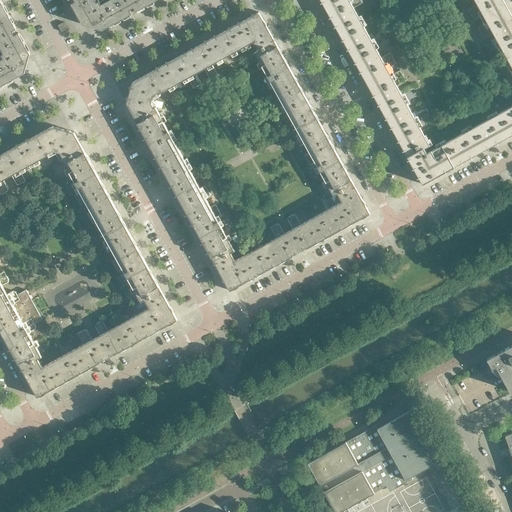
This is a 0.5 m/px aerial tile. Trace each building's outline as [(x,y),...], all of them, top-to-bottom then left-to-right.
[(0,0),(0,19),(9,14),(0,0)] [(100,1),(99,0),(69,0),(77,14),(100,1)] [(111,0),(101,0),(100,1),(77,14),(83,25),(83,24),(102,30),(122,19),(111,0)] [(145,6),(142,0),(111,0),(122,19),(145,6)] [(341,0),(320,0),(325,9),(341,0)] [(361,20),(356,12),(354,8),(363,3),(361,0),(341,0),(325,9),(339,33),(361,20)] [(511,38),(511,15),(507,7),(503,0),(474,0),(477,4),(467,9),(474,21),(483,15),(485,19),(486,22),(477,27),(483,38),(493,33),(499,45),(511,38)] [(270,33),(259,12),(235,25),(247,46),(254,42),(270,33)] [(24,43),(9,14),(0,19),(0,53),(1,56),(24,43)] [(374,44),(368,35),(361,20),(339,33),(352,57),(374,44)] [(58,25),(62,32),(68,29),(64,22),(58,25)] [(247,46),(235,25),(212,38),(223,59),(247,46)] [(283,56),(275,41),(273,42),(271,39),(273,38),(270,33),(254,42),(258,50),(254,52),(263,68),(283,56)] [(213,64),(222,59),(223,59),(212,38),(188,51),(162,65),(173,86),(188,78),(193,89),(200,85),(201,82),(196,73),(199,72),(204,69),(209,78),(212,79),(218,75),(213,64)] [(511,38),(499,45),(511,68),(511,38)] [(25,72),(30,54),(24,43),(1,56),(0,56),(0,74),(5,84),(25,73),(25,72)] [(406,81),(400,70),(391,75),(389,72),(387,69),(397,63),(390,52),(381,57),(374,44),(352,57),(367,84),(382,111),(404,98),(397,86),(406,81)] [(299,84),(283,56),(263,68),(273,86),(267,88),(273,99),(278,96),(299,84)] [(173,86),(162,65),(133,82),(130,92),(152,99),(153,95),(158,93),(159,94),(173,86)] [(330,141),(317,118),(299,84),(278,96),(288,114),(283,117),(288,126),(291,126),(294,124),(296,129),(299,133),(295,135),(294,138),(299,146),(304,143),(309,152),(330,141)] [(164,122),(155,107),(154,107),(151,103),(152,99),(130,92),(126,103),(143,134),(164,122)] [(417,122),(412,113),(404,98),(382,111),(395,134),(417,122)] [(511,134),(511,105),(495,115),(507,137),(511,134)] [(492,146),(507,137),(495,115),(480,124),(440,146),(452,168),(492,146)] [(185,148),(179,137),(174,140),(164,122),(143,134),(159,162),(179,150),(185,148)] [(430,145),(424,135),(417,122),(395,134),(408,157),(424,148),(430,145)] [(57,152),(63,129),(52,126),(23,142),(34,163),(49,155),(48,153),(53,150),(57,152)] [(91,163),(74,132),(63,129),(57,152),(60,153),(63,158),(62,158),(70,174),(91,163)] [(345,169),(330,141),(309,152),(304,155),(310,165),(315,162),(325,180),(345,169)] [(20,170),(34,163),(23,142),(0,154),(0,193),(1,195),(8,191),(8,188),(4,180),(8,177),(11,175),(16,184),(19,185),(26,181),(20,170)] [(452,168),(440,146),(427,153),(424,148),(408,157),(422,184),(452,168)] [(198,185),(195,179),(199,177),(199,174),(195,166),(189,169),(179,150),(159,162),(178,196),(190,218),(211,207),(206,198),(211,195),(206,186),(203,186),(200,188),(198,185)] [(106,191),(91,163),(70,174),(80,192),(75,195),(80,205),(86,202),(106,191)] [(352,185),(354,184),(345,169),(325,180),(333,196),(337,193),(342,201),(358,192),(356,187),(353,189),(352,185)] [(125,225),(122,220),(106,191),(86,202),(96,220),(90,223),(95,232),(98,233),(101,231),(105,236),(106,239),(103,241),(102,244),(107,252),(112,250),(117,258),(137,247),(125,225)] [(358,192),(342,201),(335,205),(346,226),(370,213),(358,192)] [(226,235),(216,217),(221,214),(216,204),(211,207),(190,218),(205,246),(226,235)] [(346,226),(335,205),(311,218),(323,239),(346,226)] [(323,239),(311,218),(301,224),(295,213),(294,213),(288,217),(287,219),(292,229),(288,231),(285,233),(279,224),(277,223),(270,227),(276,238),(266,244),(277,265),(293,256),(299,252),(307,248),(323,239)] [(230,252),(234,250),(226,235),(205,246),(214,262),(216,260),(218,264),(216,265),(218,270),(235,261),(230,252)] [(277,265),(266,244),(242,257),(253,278),(277,265)] [(153,276),(137,247),(117,258),(111,261),(117,272),(122,269),(133,287),(153,276)] [(242,257),(235,261),(218,270),(230,291),(253,278),(242,257)] [(43,318),(27,289),(18,294),(17,291),(14,290),(7,294),(5,289),(3,285),(8,282),(9,279),(4,271),(0,273),(0,329),(13,353),(34,342),(29,333),(36,329),(36,326),(35,323),(43,318)] [(161,295),(159,292),(161,290),(153,276),(133,287),(141,302),(145,300),(149,308),(166,299),(163,294),(161,295)] [(177,320),(166,299),(149,308),(141,312),(152,333),(177,320)] [(152,333),(141,312),(117,325),(129,346),(152,333)] [(129,346),(117,325),(108,330),(102,319),(95,323),(95,326),(100,335),(94,338),(92,339),(87,331),(84,330),(77,334),(83,344),(74,349),(86,370),(100,362),(106,358),(114,354),(129,346)] [(42,367),(38,359),(40,357),(42,356),(34,342),(13,353),(21,368),(23,367),(25,370),(23,371),(26,376),(42,367)] [(511,344),(487,359),(492,368),(491,369),(499,376),(501,375),(510,391),(511,391),(511,344)] [(86,370),(74,349),(51,362),(62,383),(86,370)] [(51,362),(42,367),(26,376),(37,397),(62,383),(51,362)] [(411,476),(444,459),(415,407),(377,428),(376,425),(308,463),(320,485),(321,485),(324,491),(324,492),(335,511),(339,511),(374,493),(378,498),(412,479),(411,476)]
